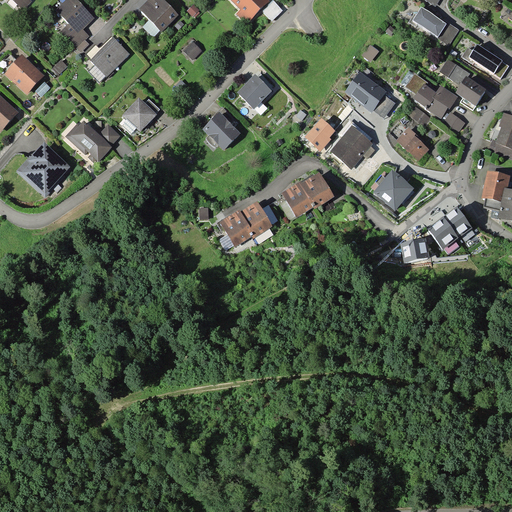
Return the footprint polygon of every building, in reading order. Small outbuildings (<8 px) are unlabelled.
[(31,0),(7,0),(8,0),(21,12),(31,0)] [(95,21),(73,0),(67,0),(55,14),(68,27),(59,36),(75,52),(89,37),(84,32),(95,21)] [(177,19),(157,0),(152,0),(139,14),(160,35),(177,19)] [(266,1),(264,0),(234,0),(251,16),(266,1)] [(194,5),(187,11),(193,18),(200,11),(194,5)] [(446,25),(420,10),(412,23),(438,39),(446,25)] [(179,21),(175,26),(179,30),(183,25),(179,21)] [(446,25),(438,39),(450,46),(460,30),(447,23),(446,25)] [(390,26),(386,31),(391,35),(395,30),(390,26)] [(111,39),(89,61),(108,79),(129,58),(111,39)] [(194,44),(184,53),(192,62),(202,54),(194,44)] [(370,44),(363,55),(371,61),(379,50),(370,44)] [(509,67),(478,47),(469,60),(500,80),(509,67)] [(41,75),(20,57),(6,73),(27,92),(41,75)] [(61,61),(51,69),(58,76),(67,68),(61,61)] [(449,61),(441,74),(458,84),(466,71),(449,61)] [(254,78),(237,95),(252,111),(270,94),(254,78)] [(371,78),(354,98),(377,118),(394,99),(371,78)] [(486,92),(466,79),(456,94),(476,107),(486,92)] [(436,94),(424,85),(413,101),(440,119),(448,109),(450,111),(458,99),(440,87),(436,94)] [(0,133),(17,114),(0,99),(0,133)] [(139,100),(122,117),(139,134),(156,117),(139,100)] [(299,110),(292,120),(299,126),(307,116),(299,110)] [(220,114),(202,131),(222,152),(240,136),(220,114)] [(464,124),(450,115),(443,125),(456,135),(464,124)] [(511,118),(503,116),(490,154),(511,160),(511,118)] [(400,122),(388,134),(418,164),(430,153),(400,122)] [(84,123),(68,138),(94,165),(111,149),(84,123)] [(336,137),(322,124),(306,140),(320,154),(336,137)] [(107,127),(99,135),(111,147),(119,138),(107,127)] [(372,147),(351,129),(330,153),(352,171),(372,147)] [(73,172),(46,147),(20,174),(47,199),(73,172)] [(510,179),(486,174),(481,201),(501,205),(498,222),(511,224),(511,193),(507,192),(510,179)] [(301,186),(284,197),(297,217),(311,208),(313,210),(332,198),(319,178),(303,188),(301,186)] [(399,178),(376,202),(393,219),(416,195),(399,178)] [(240,215),(222,226),(235,246),(253,235),(254,237),(270,226),(258,208),(242,218),(240,215)] [(208,209),(199,209),(199,221),(209,220),(208,209)] [(471,227),(460,210),(445,221),(457,237),(471,227)] [(457,237),(445,221),(430,232),(442,248),(457,237)] [(424,243),(402,248),(406,265),(427,261),(424,243)]
